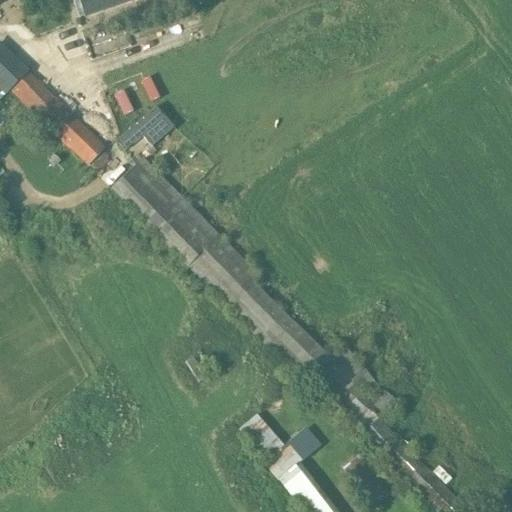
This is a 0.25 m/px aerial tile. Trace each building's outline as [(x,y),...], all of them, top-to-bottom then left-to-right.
[(78,0),(84,17),(133,0),(78,0)] [(0,90),(5,96),(10,91),(86,167),(104,149),(0,45),(0,90)] [(156,108),(117,141),(125,151),(142,136),(151,147),(173,129),(156,108)] [(143,159),(110,192),(147,229),(228,311),(258,281),(261,277),(220,236),(219,236),(203,252),(163,213),(180,196),(143,159)] [(371,351),(382,362),(400,345),(388,334),(371,351)] [(255,416),(238,431),(291,497),(311,480),(299,464),(320,447),(305,429),(283,447),(255,416)]
